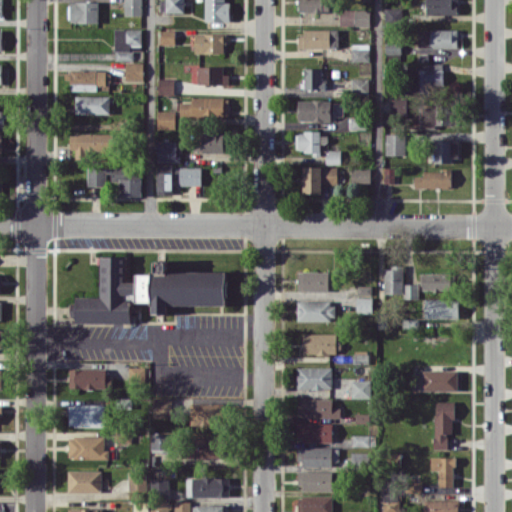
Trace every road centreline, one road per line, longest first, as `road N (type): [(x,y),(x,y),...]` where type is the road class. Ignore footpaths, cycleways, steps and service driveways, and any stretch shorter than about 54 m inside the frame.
road 1 (residential): [(0,223),(511,226)]
road 2 (residential): [(37,0),(35,511)]
road 3 (residential): [(265,0),(264,511)]
road 4 (residential): [(494,0),(494,511)]
